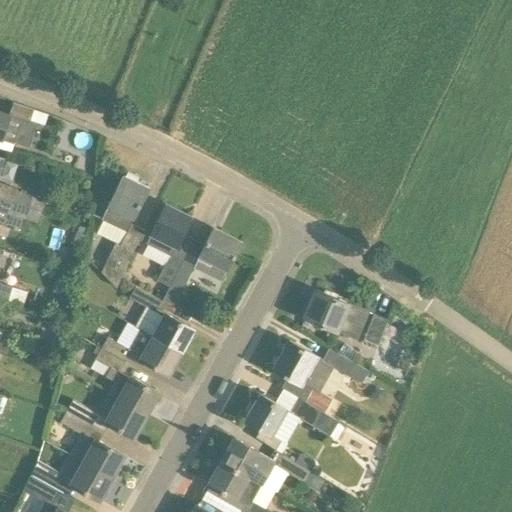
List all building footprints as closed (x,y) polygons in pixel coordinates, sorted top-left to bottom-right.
[(9,116),(0,112),(0,139),(2,141),(2,140),(13,143),(19,125),(28,128),(33,109),(13,103),(9,116)] [(116,288),(144,230),(131,224),(133,220),(149,188),(123,176),(108,207),(101,220),(126,232),(120,245),(115,243),(101,273),(116,288)] [(0,182),(0,199),(13,204),(30,209),(34,197),(17,191),(18,189),(0,182)] [(0,223),(5,225),(13,204),(0,199),(0,223)] [(146,244),(170,256),(171,256),(174,248),(176,249),(191,217),(165,205),(149,236),(150,236),(146,244)] [(234,258),(236,255),(234,254),(241,242),(213,229),(200,255),(211,261),(204,274),(220,282),(233,258),(234,258)] [(86,235),(76,232),(73,246),(82,248),(86,235)] [(169,287),(182,261),(171,256),(170,256),(156,281),(169,287)] [(179,309),(186,295),(181,292),(194,267),(182,261),(169,287),(163,300),(179,309)] [(0,300),(6,303),(11,285),(0,281),(0,300)] [(8,297),(23,303),(28,291),(13,285),(8,297)] [(162,315),(153,311),(160,300),(136,286),(129,298),(146,307),(134,328),(138,330),(180,353),(194,330),(163,313),(162,315)] [(357,341),(369,312),(348,304),(316,290),(304,319),(357,341)] [(378,347),(388,320),(374,314),(363,341),(378,347)] [(0,351),(4,353),(11,330),(0,326),(0,351)] [(138,330),(129,349),(128,350),(130,351),(139,356),(138,358),(168,375),(180,353),(138,330)] [(95,347),(125,363),(130,351),(128,350),(129,349),(107,337),(101,348),(96,345),(95,347)] [(305,401),(312,389),(304,385),(319,357),(289,340),(273,369),(283,375),(287,377),(281,387),(302,400),(305,401)] [(146,416),(159,392),(129,376),(120,371),(125,363),(95,347),(92,352),(97,356),(95,360),(110,369),(106,377),(114,382),(105,393),(115,400),(146,416)] [(361,383),(368,371),(328,348),(321,361),(361,383)] [(6,366),(40,380),(45,370),(10,355),(6,366)] [(325,411),(332,398),(314,387),(306,401),(325,411)] [(288,410),(259,394),(244,420),(261,429),(256,437),(276,450),(281,441),(286,444),(300,418),(336,440),(343,429),(336,425),(339,422),(305,401),(302,400),(294,413),(288,409),(288,410)] [(99,429),(104,420),(106,417),(73,399),(66,412),(99,429)] [(133,438),(146,416),(115,400),(106,417),(104,420),(133,438)] [(92,440),(93,438),(99,429),(66,412),(60,423),(92,440)] [(295,462),(276,450),(256,437),(255,438),(274,450),(269,458),(264,455),(234,438),(221,461),(262,485),(273,464),(303,483),(310,471),(295,462)] [(111,478),(124,456),(93,438),(92,440),(80,462),(111,478)] [(59,490),(67,476),(37,461),(30,475),(59,490)] [(270,511),(252,502),(262,485),(221,461),(208,484),(238,501),(237,501),(243,504),(238,511),(270,511)] [(98,500),(111,478),(80,462),(69,483),(98,500)] [(57,507),(52,504),(59,490),(30,475),(23,489),(44,501),(38,511),(67,511),(57,506),(57,507)]
